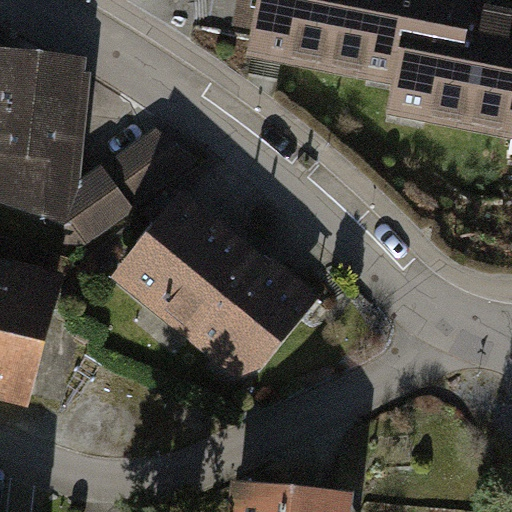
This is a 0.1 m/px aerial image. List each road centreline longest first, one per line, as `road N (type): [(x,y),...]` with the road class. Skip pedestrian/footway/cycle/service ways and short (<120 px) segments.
road 1 (residential): [(456,338),(327,208),(223,125),(29,0)]
road 2 (residential): [(0,450),(115,477),(199,466),(456,338)]
